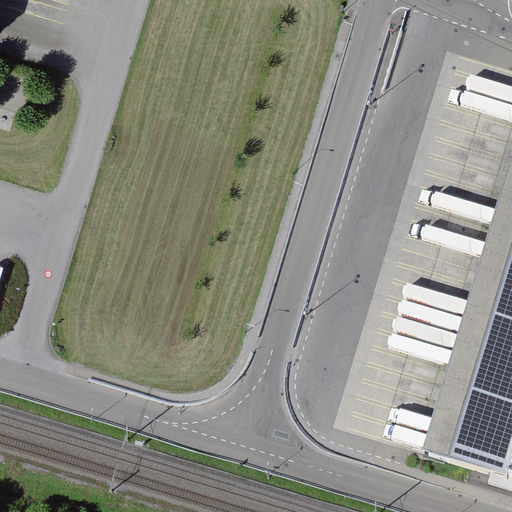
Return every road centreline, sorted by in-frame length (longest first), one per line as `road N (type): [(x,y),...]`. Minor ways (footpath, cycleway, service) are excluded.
road 1 (unclassified): [(248,427),(378,0)]
road 2 (unclassified): [(0,370),(167,424),(248,427)]
road 3 (unclassified): [(248,427),(313,467),(467,511)]
